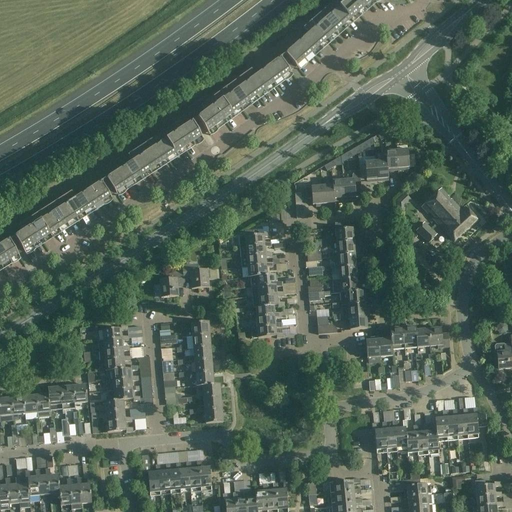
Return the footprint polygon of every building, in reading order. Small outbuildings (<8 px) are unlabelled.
[(358,13),(346,0),(336,0),(334,2),(350,20),(358,13)] [(359,0),(346,0),(358,13),(365,7),(359,0)] [(327,8),(342,27),(350,20),(334,2),(327,8)] [(319,15),(335,33),(342,27),(327,8),(319,15)] [(335,33),(319,15),(311,22),(327,40),(335,33)] [(319,47),(327,40),(311,22),(303,29),(308,35),(308,34),(319,47)] [(301,41),(312,53),(319,47),(308,34),(308,35),(301,41)] [(312,53),(301,41),(293,48),(304,60),(312,53)] [(285,55),(296,67),(304,60),(293,48),(285,55)] [(285,55),(280,58),(290,72),(296,67),(285,55)] [(280,58),(272,65),(281,78),(290,72),(280,58)] [(273,84),(281,78),(272,65),(263,71),(273,84)] [(243,77),(257,96),(265,90),(255,77),(256,77),(251,70),(243,77)] [(265,90),(273,84),(263,71),(256,77),(255,77),(265,90)] [(234,83),(249,102),(257,96),(243,77),(234,83)] [(234,83),(226,89),(240,108),(249,102),(234,83)] [(226,89),(218,95),(232,114),(240,108),(226,89)] [(210,101),(224,120),(232,114),(218,95),(210,101)] [(216,126),(224,120),(210,101),(201,107),(206,113),(216,126)] [(206,113),(197,119),(207,132),(216,126),(206,113)] [(171,128),(184,148),(192,143),(183,129),(184,128),(180,122),(171,128)] [(192,123),(184,128),(183,129),(192,143),(201,137),(192,123)] [(162,134),(175,154),(184,148),(171,128),(162,134)] [(162,134),(154,139),(167,159),(175,154),(162,134)] [(167,159),(154,139),(145,145),(158,165),(167,159)] [(150,170),(158,165),(145,145),(136,150),(150,170)] [(397,152),(396,152),(397,172),(406,171),(405,169),(409,168),(408,157),(413,156),(413,151),(407,152),(407,146),(396,147),(397,152)] [(141,176),(150,170),(136,150),(128,156),(132,162),(141,176)] [(397,172),(396,152),(385,153),(386,161),(387,170),(389,170),(390,173),(397,172)] [(386,161),(375,163),(377,183),(385,182),(385,179),(388,179),(387,170),(386,161)] [(132,162),(124,168),(133,182),(141,176),(132,162)] [(369,183),(377,183),(375,163),(364,164),(366,181),(369,181),(369,183)] [(115,173),(124,187),(133,182),(124,168),(115,173)] [(354,181),(342,181),(344,201),(352,201),(352,198),(355,198),(355,193),(361,193),(359,171),(357,172),(355,172),(354,173),(353,175),(354,181)] [(115,173),(106,179),(115,193),(124,187),(115,173)] [(106,179),(101,182),(110,196),(115,193),(106,179)] [(336,202),(344,201),(342,181),(332,182),(332,186),(333,200),(334,200),(336,200),(336,202)] [(101,182),(92,188),(101,202),(110,196),(101,182)] [(332,186),(322,187),(323,207),(331,207),(331,204),(334,204),(334,200),(333,200),(332,186)] [(315,208),(323,207),(322,187),(305,189),(306,199),(311,199),(312,206),(315,206),(315,208)] [(101,202),(92,188),(84,194),(93,208),(101,202)] [(444,219),(457,206),(441,190),(421,210),(428,216),(431,213),(436,218),(433,221),(439,227),(446,221),(444,219)] [(62,198),(75,219),(84,213),(75,199),(71,192),(62,198)] [(93,208),(84,194),(75,199),(84,213),(93,208)] [(62,198),(54,204),(67,224),(75,219),(62,198)] [(67,224),(54,204),(45,209),(58,230),(67,224)] [(462,211),(457,206),(444,219),(446,221),(439,227),(454,242),(478,221),(466,207),(462,211)] [(58,230),(45,209),(37,215),(50,235),(58,230)] [(50,235),(37,215),(28,220),(41,241),(50,235)] [(32,246),(41,241),(28,220),(19,226),(23,232),(24,232),(32,246)] [(335,224),(335,231),(350,229),(349,222),(335,224)] [(422,238),(431,229),(424,222),(415,231),(422,238)] [(352,229),(350,229),(335,231),(336,238),(329,239),(329,244),(354,242),(352,229)] [(431,229),(422,238),(428,244),(437,235),(431,229)] [(244,238),(239,238),(239,248),(246,247),(246,248),(264,247),(264,244),(264,239),(270,238),(270,236),(270,234),(269,234),(263,234),(263,236),(258,236),(257,230),(244,232),(244,238)] [(23,232),(15,238),(24,252),(32,246),(24,232),(23,232)] [(15,238),(9,241),(18,255),(24,252),(15,238)] [(9,241),(1,246),(0,247),(9,261),(18,255),(9,241)] [(354,248),(354,242),(329,244),(329,248),(330,249),(332,250),(333,251),(333,256),(355,255),(355,254),(358,254),(357,247),(354,248)] [(265,257),(265,255),(265,249),(271,248),(271,244),(264,244),(264,247),(246,248),(246,247),(239,248),(240,258),(247,258),(265,257)] [(0,265),(0,266),(9,261),(0,247),(1,246),(0,245),(0,265)] [(409,263),(408,249),(399,250),(400,264),(409,263)] [(304,257),(305,259),(321,258),(321,255),(318,255),(318,251),(314,251),(304,252),(304,257)] [(271,254),(265,255),(265,257),(247,258),(240,258),(241,269),(248,268),(248,269),(266,267),(266,265),(266,259),(272,258),(271,254)] [(184,279),(191,278),(192,290),(209,289),(207,272),(202,272),(202,265),(186,267),(185,255),(182,258),(184,279)] [(338,269),(356,267),(355,255),(333,256),(330,256),(330,261),(331,262),(332,263),(334,263),(334,268),(338,268),(338,269)] [(160,286),(154,287),(155,298),(161,298),(161,299),(178,298),(177,286),(184,285),(184,279),(182,258),(177,262),(177,268),(178,268),(179,274),(168,275),(169,281),(160,282),(160,286)] [(321,262),(321,258),(305,259),(305,266),(316,265),(316,262),(321,262)] [(249,279),(250,279),(267,277),(267,276),(267,269),(273,269),(272,264),(266,265),(266,267),(248,269),(249,279)] [(333,276),(331,277),(332,281),(340,281),(357,280),(356,267),(338,269),(339,276),(333,276)] [(250,279),(251,289),(276,286),(276,288),(283,288),(282,283),(276,284),(275,276),(267,276),(267,277),(250,279)] [(340,294),(358,292),(357,280),(340,281),(332,281),(333,294),(340,293),(340,294)] [(277,296),(277,298),(284,298),(283,293),(277,294),(276,288),(276,286),(251,289),(252,299),(277,296)] [(358,292),(340,294),(341,306),(348,305),(365,304),(365,303),(367,303),(366,296),(364,296),(364,291),(358,292)] [(324,297),(324,293),(308,294),(309,303),(320,302),(320,300),(324,299),(324,297)] [(274,307),(278,307),(278,309),(284,308),(284,303),(278,304),(277,298),(277,296),(252,299),(252,308),(255,308),(255,309),(274,307)] [(366,316),(365,304),(348,305),(349,318),(366,316)] [(275,317),(275,319),(281,319),(281,314),(275,315),(274,307),(255,309),(256,319),(275,317)] [(366,316),(349,318),(350,331),(367,329),(366,316)] [(275,327),(276,329),(282,329),(282,324),(276,325),(275,319),(275,317),(256,319),(257,327),(257,329),(275,327)] [(192,337),(192,338),(209,336),(208,323),(191,325),(192,332),(186,332),(187,337),(192,337)] [(336,330),(332,326),(327,326),(317,327),(318,336),(334,334),(337,334),(336,330)] [(102,332),(103,341),(103,342),(122,341),(121,338),(121,332),(127,332),(127,327),(120,328),(121,330),(102,332)] [(257,329),(257,327),(251,328),(252,340),(276,338),(276,340),(283,339),(282,335),(276,335),(276,329),(275,327),(257,329)] [(416,327),(403,329),(404,346),(404,350),(416,349),(416,345),(417,345),(415,331),(416,331),(416,327)] [(403,329),(390,330),(391,340),(392,347),(392,351),(404,350),(404,346),(403,329)] [(441,329),(428,330),(429,348),(437,347),(437,349),(449,348),(448,334),(441,335),(441,329)] [(429,348),(428,330),(416,331),(415,331),(417,345),(416,345),(416,349),(429,348)] [(210,349),(209,336),(192,338),(193,350),(210,349)] [(98,342),(99,353),(123,351),(122,348),(122,343),(128,342),(128,337),(121,338),(122,341),(103,342),(103,341),(98,342)] [(182,340),(181,337),(159,338),(160,345),(175,344),(175,341),(182,340)] [(370,341),(365,342),(367,359),(380,358),(379,341),(378,341),(378,338),(370,338),(370,341)] [(391,340),(379,341),(380,358),(393,357),(392,347),(391,340)] [(504,346),(503,344),(496,345),(494,346),(495,352),(497,353),(499,371),(511,369),(509,346),(504,346)] [(123,351),(99,353),(100,362),(105,362),(123,361),(123,358),(123,353),(129,352),(129,348),(122,348),(123,351)] [(211,361),(210,349),(193,350),(194,357),(189,357),(189,362),(194,362),(194,363),(211,361)] [(123,361),(105,362),(106,372),(124,371),(124,370),(124,363),(130,362),(130,358),(123,358),(123,361)] [(195,375),(212,374),(211,361),(194,363),(195,375)] [(124,371),(106,372),(107,382),(113,382),(131,380),(131,378),(131,373),(137,372),(137,368),(130,368),(130,370),(124,370),(124,371)] [(406,371),(406,382),(419,381),(418,371),(406,371)] [(93,373),(87,374),(91,388),(96,387),(93,373)] [(368,380),(367,373),(355,374),(355,381),(368,380)] [(214,386),(212,374),(195,375),(196,382),(192,382),(193,388),(196,387),(196,388),(202,388),(202,387),(214,386)] [(107,382),(106,383),(107,393),(114,392),(132,390),(132,389),(132,383),(138,382),(138,381),(138,378),(131,378),(131,380),(113,382),(107,382)] [(177,388),(177,381),(163,382),(164,389),(177,388)] [(202,388),(203,400),(221,398),(220,386),(214,386),(202,387),(202,388)] [(63,411),(61,389),(60,389),(60,387),(53,388),(53,390),(48,390),(48,396),(49,396),(50,412),(63,411)] [(86,387),(73,388),(75,405),(88,404),(86,387)] [(75,405),(73,388),(61,389),(63,411),(74,409),(74,405),(75,405)] [(123,402),(133,401),(133,398),(132,393),(139,393),(139,388),(132,389),(132,390),(114,392),(115,402),(123,401),(123,402)] [(49,396),(48,396),(36,397),(38,414),(38,419),(50,418),(50,413),(50,412),(49,396)] [(36,397),(24,398),(26,415),(38,414),(36,397)] [(24,398),(12,400),(14,422),(18,421),(18,416),(26,415),(24,398)] [(222,411),(221,398),(203,400),(204,407),(198,407),(199,412),(204,411),(204,412),(222,411)] [(14,422),(12,400),(0,400),(0,409),(1,423),(14,422)] [(124,411),(123,402),(123,401),(115,402),(104,403),(105,413),(124,411)] [(455,417),(457,441),(467,440),(465,416),(468,416),(467,409),(463,410),(463,417),(458,417),(455,417)] [(476,415),(478,415),(477,409),(473,409),(473,416),(468,416),(465,416),(467,440),(478,439),(477,429),(476,415)] [(445,417),(447,442),(457,441),(455,417),(458,417),(457,410),(454,411),(452,411),(453,416),(447,417),(445,417)] [(125,419),(124,411),(105,413),(106,423),(125,421),(125,424),(131,423),(131,419),(125,419)] [(223,424),(222,411),(204,412),(205,425),(223,424)] [(437,443),(447,442),(445,417),(447,417),(446,411),(443,412),(443,418),(435,419),(436,432),(437,443)] [(485,415),(478,415),(476,415),(477,429),(486,428),(485,415)] [(69,426),(65,420),(61,421),(63,437),(70,437),(69,426)] [(78,420),(74,420),(75,435),(82,434),(81,424),(78,424),(78,420)] [(125,429),(125,424),(125,421),(106,423),(107,434),(125,432),(125,434),(132,434),(132,429),(125,429)] [(397,453),(407,452),(406,434),(405,429),(402,429),(402,428),(397,428),(396,422),(393,422),(392,422),(393,429),(395,429),(397,453)] [(85,424),(86,435),(99,434),(98,423),(85,424)] [(387,450),(387,454),(397,453),(395,429),(393,429),(387,430),(386,423),(382,424),(382,430),(385,430),(387,450)] [(376,424),(372,424),(372,431),(372,432),(374,431),(376,452),(376,454),(380,454),(379,450),(387,450),(385,430),(382,430),(377,431),(376,424)] [(438,455),(437,443),(436,432),(428,432),(427,425),(423,426),(423,431),(426,431),(428,456),(430,456),(430,458),(439,457),(438,455)] [(416,433),(418,453),(418,457),(428,456),(426,431),(423,431),(417,432),(417,426),(413,426),(414,434),(416,433)] [(416,433),(414,434),(406,434),(407,452),(407,454),(418,453),(416,433)] [(150,498),(161,497),(158,473),(156,474),(150,474),(148,457),(141,457),(143,475),(148,475),(150,498)] [(17,470),(33,469),(33,458),(17,459),(17,470)] [(196,463),(197,470),(199,469),(201,493),(212,492),(209,469),(201,469),(200,462),(196,463)] [(189,470),(191,494),(201,493),(199,469),(197,470),(191,470),(190,463),(186,464),(187,471),(189,470)] [(176,465),(176,472),(178,471),(181,495),(191,494),(189,470),(187,471),(181,471),(180,464),(176,465)] [(168,472),(171,496),(181,495),(178,471),(176,472),(170,472),(170,465),(166,466),(166,473),(168,472)] [(69,466),(69,477),(79,476),(79,466),(69,466)] [(158,473),(161,497),(171,496),(168,472),(166,473),(160,473),(160,466),(155,467),(156,474),(158,473)] [(49,496),(59,495),(59,488),(58,476),(50,477),(50,471),(45,471),(46,478),(48,477),(49,496)] [(35,472),(36,478),(37,478),(39,497),(49,496),(48,477),(46,478),(40,478),(39,472),(35,472)] [(27,479),(28,485),(30,504),(39,503),(39,497),(37,478),(36,478),(30,479),(29,473),(25,473),(25,479),(27,479)] [(71,487),(69,487),(71,506),(71,511),(81,511),(80,505),(81,505),(79,486),(81,486),(81,480),(78,480),(78,477),(74,477),(74,483),(77,483),(77,487),(71,487)] [(464,478),(451,479),(452,491),(460,490),(460,484),(464,483),(464,478)] [(30,505),(30,504),(28,485),(20,485),(19,479),(15,480),(15,486),(18,485),(19,505),(20,509),(30,508),(30,505)] [(87,486),(81,486),(79,486),(81,505),(91,504),(90,486),(92,486),(91,479),(86,480),(87,486)] [(330,484),(331,494),(354,492),(353,490),(353,484),(360,483),(360,479),(352,480),(352,482),(330,484)] [(8,486),(9,505),(19,505),(18,485),(15,486),(10,486),(9,480),(5,481),(5,487),(8,486)] [(407,498),(430,496),(429,485),(420,486),(420,480),(400,482),(400,490),(406,490),(407,496),(407,498)] [(59,495),(60,507),(71,506),(69,487),(71,487),(70,481),(66,481),(67,488),(59,488),(59,495)] [(495,496),(495,494),(494,488),(500,487),(500,483),(494,484),(494,486),(489,486),(489,481),(475,482),(476,498),(495,496)] [(317,482),(309,482),(310,505),(317,505),(317,482)] [(284,490),(278,491),(275,491),(277,511),(288,511),(286,491),(288,490),(287,483),(283,483),(284,490)] [(277,511),(275,491),(278,491),(277,484),(273,484),(273,491),(268,492),(265,492),(267,511),(277,511)] [(255,493),(255,499),(256,499),(257,511),(267,511),(265,492),(268,492),(267,485),(262,485),(263,492),(255,493)] [(0,511),(10,511),(9,505),(8,486),(5,487),(0,487),(0,511)] [(361,489),(353,490),(354,492),(331,494),(331,504),(355,502),(354,500),(354,494),(361,494),(361,489)] [(257,511),(256,499),(255,499),(248,500),(247,493),(243,493),(243,500),(246,500),(246,511),(257,511)] [(476,498),(477,507),(477,508),(496,506),(496,504),(495,498),(501,498),(501,493),(495,494),(495,496),(476,498)] [(246,511),(246,500),(243,500),(238,501),(237,494),(232,494),(233,501),(236,501),(236,511),(246,511)] [(225,511),(236,511),(236,501),(233,501),(227,502),(227,495),(222,495),(223,502),(225,502),(225,511)] [(408,508),(431,506),(430,496),(407,498),(407,496),(400,496),(400,501),(407,500),(408,506),(408,508)] [(355,502),(331,504),(332,511),(355,511),(356,511),(355,505),(362,504),(362,500),(354,500),(355,502)]
